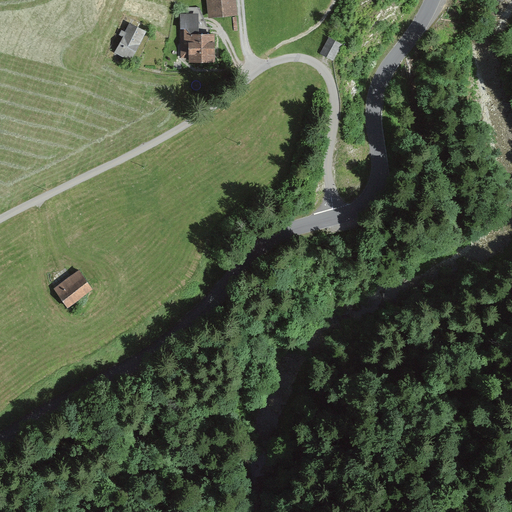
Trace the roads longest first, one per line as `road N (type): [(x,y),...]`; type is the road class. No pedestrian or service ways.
road 1 (tertiary): [(0,443),(140,362),(270,239),(333,217)]
road 2 (unclassified): [(0,220),(198,115),(255,72)]
road 3 (tertiary): [(333,217),(361,207),(375,191),(378,90),(432,0)]
road 4 (unclassified): [(255,72),(301,57),(326,74),(334,101),(333,217)]
